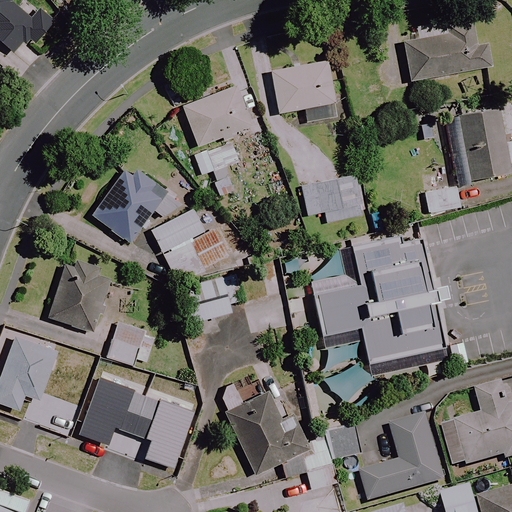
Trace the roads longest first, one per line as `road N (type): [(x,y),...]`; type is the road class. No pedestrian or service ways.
road 1 (unclassified): [(7,182),(65,103),(101,70),(141,37),(216,0)]
road 2 (unknown): [(239,0),(268,129),(315,189)]
road 3 (residential): [(145,511),(0,459)]
